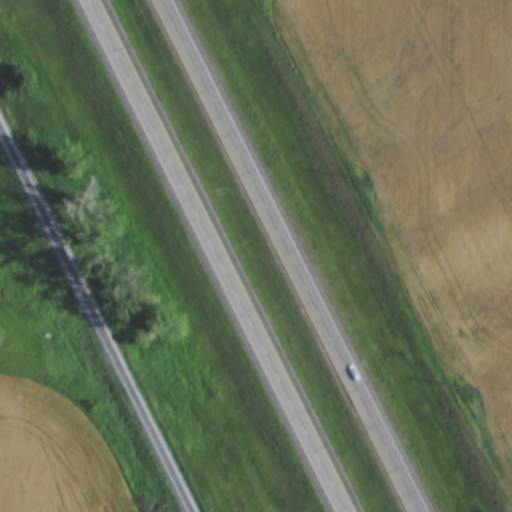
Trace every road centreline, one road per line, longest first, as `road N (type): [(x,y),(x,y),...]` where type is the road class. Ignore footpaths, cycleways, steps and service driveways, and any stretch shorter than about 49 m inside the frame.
road 1 (trunk): [(422,511),(167,0)]
road 2 (trunk): [(93,0),(347,511)]
